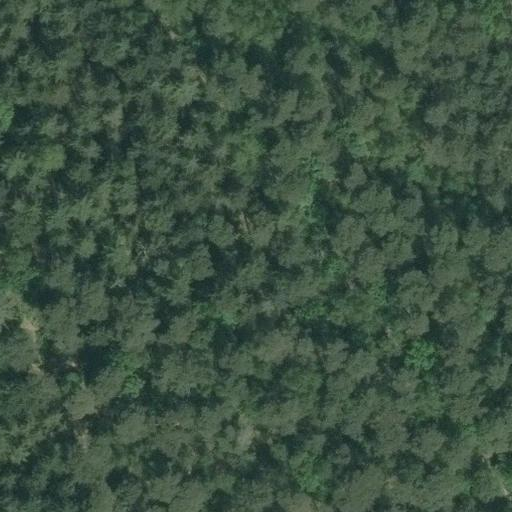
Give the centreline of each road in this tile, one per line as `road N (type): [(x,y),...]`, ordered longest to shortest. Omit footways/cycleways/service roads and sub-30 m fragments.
road 1 (track): [(363,304),(151,0)]
road 2 (track): [(363,304),(0,378)]
road 3 (track): [(485,468),(363,304)]
